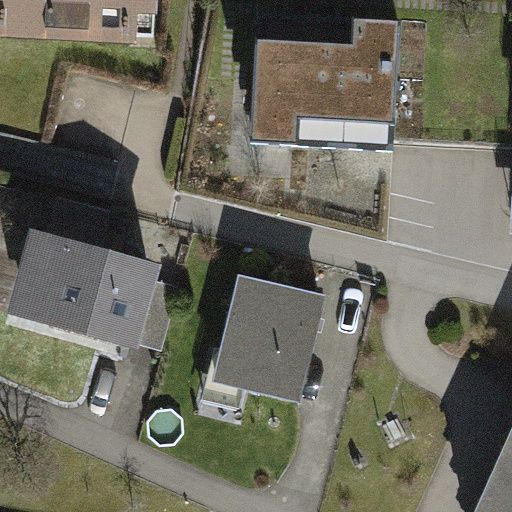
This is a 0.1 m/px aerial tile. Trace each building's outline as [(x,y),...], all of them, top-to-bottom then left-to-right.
[(0,0),(0,20),(133,33),(136,0),(0,0)] [(387,116),(392,15),(349,13),(348,38),(251,32),(245,136),(290,138),(291,111),(387,116)] [(120,334),(138,264),(35,238),(17,308),(120,334)] [(322,305),(224,285),(201,394),(299,414),(322,305)] [(511,511),(511,458),(489,511),(511,511)]
